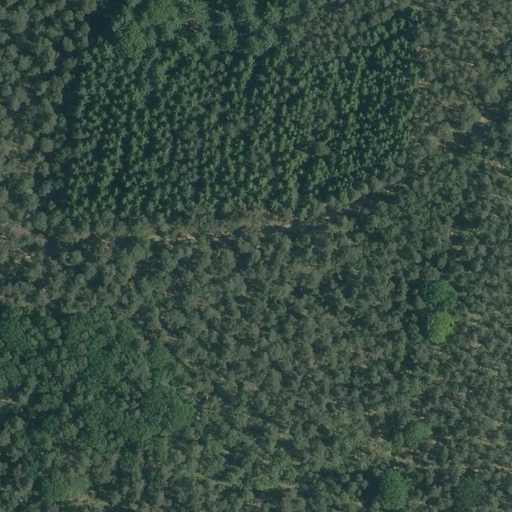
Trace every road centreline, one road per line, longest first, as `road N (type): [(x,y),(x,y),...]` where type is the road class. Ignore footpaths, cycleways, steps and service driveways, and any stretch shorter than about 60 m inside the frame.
road 1 (track): [(81,0),(78,105),(51,250),(270,232),(355,208),(404,183),(497,106),(511,111)]
road 2 (track): [(389,511),(468,200),(497,106),(511,88)]
road 3 (track): [(0,487),(139,511)]
